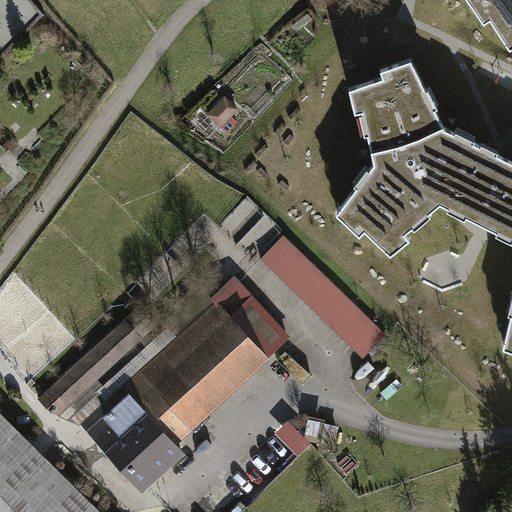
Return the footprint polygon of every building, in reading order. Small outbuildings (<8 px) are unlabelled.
[(511,0),(467,0),(484,22),(490,19),(510,49),(511,48),(511,0)] [(503,181),(511,162),(511,160),(444,126),(432,101),(422,105),(417,94),(426,89),(411,59),(381,69),(383,77),(350,88),(355,112),(362,111),(374,163),(336,213),(360,235),(365,230),(391,254),(410,238),(405,232),(440,202),(482,223),(503,181)] [(236,110),(224,99),(209,115),(221,126),(236,110)] [(511,162),(497,193),(482,223),(511,237),(511,312),(504,348),(511,350),(511,162)] [(283,235),(261,258),(363,357),(386,334),(283,235)] [(123,388),(136,402),(228,317),(252,295),(240,281),(123,388)] [(252,295),(228,317),(262,354),(286,332),(252,295)] [(136,307),(38,397),(52,412),(56,408),(61,413),(70,405),(65,400),(137,334),(140,337),(153,325),(136,307)] [(228,317),(136,402),(170,438),(262,354),(228,317)] [(181,450),(170,438),(136,402),(128,409),(117,397),(106,406),(95,394),(82,406),(100,426),(108,419),(112,424),(98,437),(142,485),(181,450)] [(102,511),(0,411),(0,511),(102,511)]
